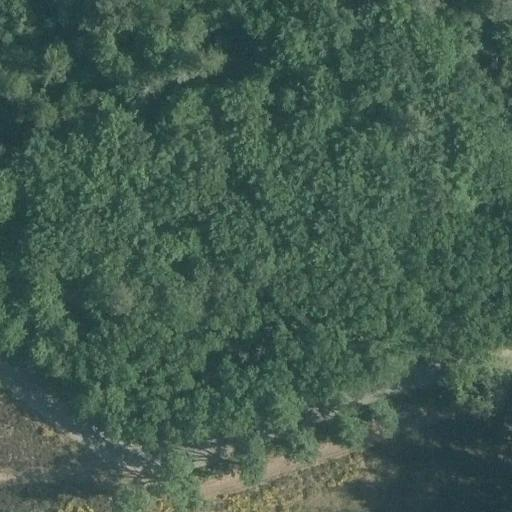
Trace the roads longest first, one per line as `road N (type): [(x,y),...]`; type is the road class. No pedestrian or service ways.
road 1 (unclassified): [(511,360),(429,372),(193,450),(130,455),(93,446),(0,368)]
road 2 (unknown): [(130,455),(65,478),(0,486)]
